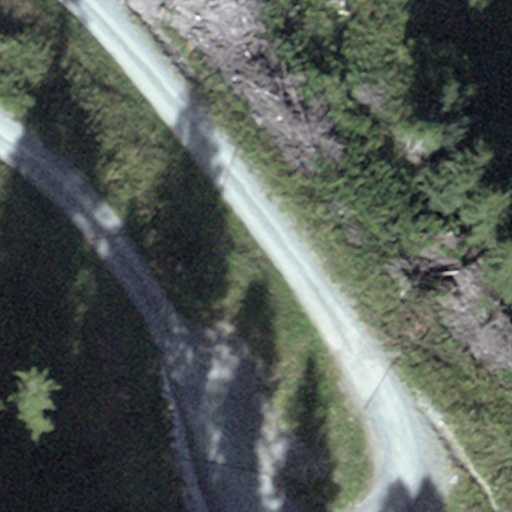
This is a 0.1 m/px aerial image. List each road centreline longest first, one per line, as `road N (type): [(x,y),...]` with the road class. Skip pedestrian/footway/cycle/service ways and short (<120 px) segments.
road 1 (track): [(399,511),(408,494),(407,446),(378,383),(243,196),(76,0)]
road 2 (track): [(0,140),(65,188),(101,230),(180,358),(250,511)]
